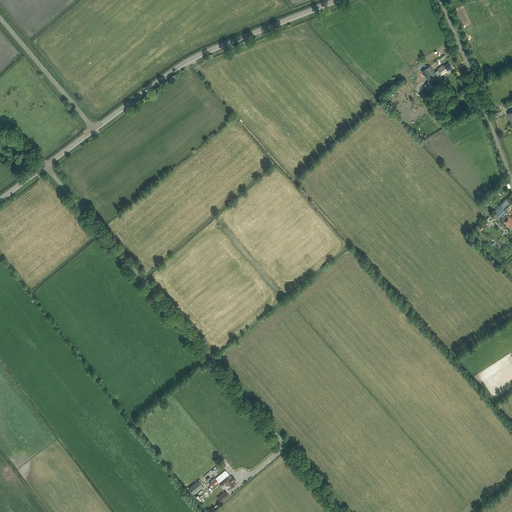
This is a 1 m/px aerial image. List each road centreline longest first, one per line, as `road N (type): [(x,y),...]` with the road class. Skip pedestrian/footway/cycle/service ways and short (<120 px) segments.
road 1 (unclassified): [(344,511),(45,165)]
road 2 (tertiary): [(93,129),(179,65),(336,0)]
road 3 (unclassified): [(511,182),(439,0)]
road 4 (unclassified): [(93,129),(0,17)]
